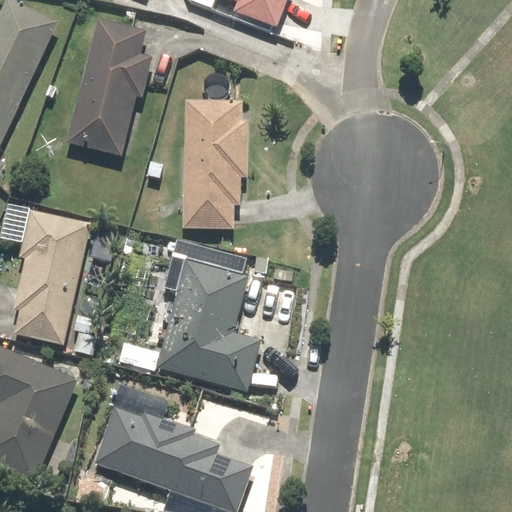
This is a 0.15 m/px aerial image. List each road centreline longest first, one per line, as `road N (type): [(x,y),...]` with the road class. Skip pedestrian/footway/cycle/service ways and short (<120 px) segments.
road 1 (residential): [(376,171),(324,511)]
road 2 (residential): [(393,0),(375,59),(376,171)]
